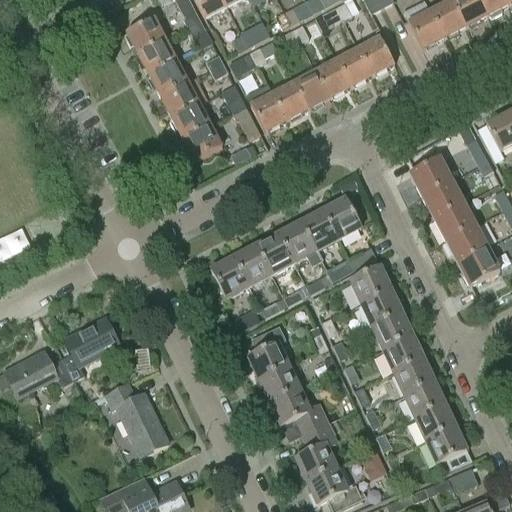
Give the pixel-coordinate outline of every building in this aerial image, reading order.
[(186,23),(197,18),(196,17),(197,17),(188,0),(181,0),(175,3),(186,23)] [(227,12),(220,0),(194,0),(206,23),(227,12)] [(248,0),(220,0),(227,12),(249,0),(248,0)] [(318,0),(322,7),(311,14),(313,19),(334,7),(330,0),(318,0)] [(375,0),(361,0),(371,19),(382,12),(375,0)] [(393,7),(389,0),(375,0),(382,12),(393,7)] [(459,0),(451,4),(466,32),(488,20),(477,0),(459,0)] [(508,9),(503,0),(477,0),(488,20),(508,9)] [(511,0),(503,0),(508,9),(511,6),(511,0)] [(352,3),(336,12),(343,26),(360,17),(352,3)] [(451,4),(431,15),(445,43),(466,32),(451,4)] [(139,60),(167,46),(157,26),(161,24),(155,12),(133,23),(137,32),(127,37),(139,60)] [(343,26),(336,12),(314,24),(335,62),(340,59),(328,39),(329,38),(327,34),(343,26)] [(293,13),(284,17),(291,30),(300,26),(293,13)] [(445,43),(431,15),(408,27),(422,55),(445,43)] [(291,30),(284,17),(275,22),(282,35),(291,30)] [(186,23),(184,24),(189,34),(202,28),(197,18),(186,23)] [(212,49),(202,28),(189,34),(197,52),(190,56),(191,58),(212,49)] [(302,30),(294,34),(301,48),(309,44),(302,30)] [(301,48),(294,34),(284,39),(292,53),(301,48)] [(250,35),(242,39),(249,53),(257,48),(250,35)] [(369,47),(358,53),(372,81),(394,69),(380,42),(379,42),(377,37),(367,42),(369,47)] [(249,53),(242,39),(232,44),(239,58),(249,53)] [(167,46),(139,60),(150,81),(178,66),(167,46)] [(271,46),(259,52),(264,62),(276,55),(271,46)] [(264,62),(259,52),(251,57),(258,70),(266,65),(264,62)] [(358,53),(337,65),(351,92),(372,81),(358,53)] [(251,57),(242,62),(248,74),(249,75),(258,70),(251,57)] [(211,77),(223,70),(218,60),(195,72),(199,82),(211,76),(211,77)] [(337,65),(315,76),(330,103),(351,92),(337,65)] [(189,87),(178,66),(150,81),(162,103),(189,88),(189,87)] [(223,70),(211,77),(215,84),(227,78),(223,70)] [(330,103),(315,76),(294,87),(308,115),(330,103)] [(189,88),(162,103),(173,124),(200,109),(208,105),(196,83),(189,87),(189,88)] [(294,87),(273,98),(287,126),(308,115),(294,87)] [(287,126),(273,98),(252,110),(266,137),(287,126)] [(233,120),(247,112),(242,103),(228,110),(233,120)] [(200,109),(173,124),(184,146),(212,131),(200,109)] [(262,141),(247,112),(233,120),(237,128),(239,127),(250,147),(262,141)] [(511,150),(511,116),(511,115),(486,128),(501,156),(511,150)] [(479,172),(489,167),(468,129),(460,134),(467,149),(466,150),(479,172)] [(212,131),(184,146),(195,167),(223,153),(212,131)] [(423,202),(453,186),(441,163),(410,179),(423,202)] [(489,167),(479,172),(484,182),(494,177),(489,167)] [(352,182),(338,189),(343,199),(357,192),(352,182)] [(453,186),(423,202),(434,224),(465,208),(453,186)] [(502,217),(511,211),(511,209),(504,194),(493,200),(502,217)] [(345,203),(322,215),(338,245),(361,233),(345,203)] [(476,231),(465,208),(434,224),(446,247),(476,231)] [(511,232),(511,211),(502,217),(511,233),(511,232)] [(322,215),(301,226),(317,256),(338,245),(322,215)] [(301,226),(278,238),(294,268),(306,262),(312,272),(322,266),(316,256),(317,256),(301,226)] [(476,231),(446,247),(458,269),(488,253),(476,231)] [(294,268),(278,238),(256,250),(272,280),(294,268)] [(272,280),(256,250),(233,262),(249,292),(272,280)] [(371,253),(349,265),(355,276),(377,264),(371,253)] [(500,276),(488,253),(458,269),(470,292),(500,276)] [(249,292),(233,262),(210,274),(226,304),(249,292)] [(328,278),(333,287),(347,280),(343,271),(328,278)] [(362,309),(391,295),(380,272),(351,286),(362,309)] [(328,278),(306,290),(311,299),(333,287),(328,278)] [(311,299),(306,290),(293,297),(289,290),(285,288),(277,292),(284,303),(284,302),(289,311),(311,299)] [(391,295),(362,309),(372,332),(402,318),(391,295)] [(322,327),(332,323),(320,300),(311,304),(322,327)] [(284,302),(284,303),(261,315),(265,323),(289,311),(284,302)] [(412,341),(402,318),(372,332),(383,354),(412,341)] [(253,319),(238,327),(242,336),(258,327),(253,319)] [(339,337),(332,323),(322,327),(329,342),(339,337)] [(73,358),(63,364),(74,386),(85,380),(80,370),(120,350),(107,325),(66,345),(73,358)] [(259,385),(289,371),(279,349),(286,345),(279,332),(251,345),(257,358),(248,362),(259,385)] [(321,338),(312,342),(319,358),(329,353),(321,338)] [(423,364),(412,341),(383,354),(394,378),(423,364)] [(342,346),(332,350),(339,365),(349,361),(342,346)] [(149,354),(136,356),(138,372),(151,370),(149,354)] [(74,386),(63,364),(51,370),(44,357),(4,377),(18,403),(58,382),(63,392),(74,386)] [(332,361),(323,365),(330,380),(339,376),(332,361)] [(434,387),(423,364),(394,378),(404,400),(434,387)] [(353,369),(343,373),(351,389),(360,384),(353,369)] [(300,393),(289,371),(259,385),(270,408),(300,393)] [(343,384),(334,388),(342,404),(350,400),(343,384)] [(434,387),(404,400),(415,424),(445,410),(434,387)] [(130,390),(107,401),(114,416),(118,414),(142,463),(169,450),(145,400),(137,404),(130,390)] [(363,392),(354,396),(361,411),(370,407),(363,392)] [(300,393),(270,408),(281,431),(295,425),(302,441),(329,428),(319,408),(309,413),(300,393)] [(445,410),(415,424),(426,446),(455,432),(445,410)] [(374,415),(365,419),(372,435),(381,430),(374,415)] [(329,428),(302,441),(309,456),(296,463),(308,487),(337,473),(327,453),(338,448),(329,428)] [(471,467),(455,432),(426,446),(437,470),(446,466),(451,477),(471,467)] [(385,438),(376,442),(383,457),(392,453),(385,438)] [(367,459),(376,454),(369,439),(360,443),(367,459)] [(367,459),(359,463),(370,486),(387,477),(376,454),(367,459)] [(396,461),(386,465),(394,480),(403,476),(396,461)] [(347,495),(337,473),(308,487),(319,511),(327,506),(330,511),(348,511),(363,505),(356,491),(347,495)] [(471,473),(449,482),(456,499),(478,489),(471,473)] [(448,483),(424,493),(429,503),(452,492),(448,483)] [(189,511),(177,487),(147,502),(139,486),(100,504),(103,511),(189,511)] [(429,503),(424,493),(409,500),(413,510),(429,503)] [(502,495),(492,500),(497,511),(502,511),(509,509),(502,495)] [(405,511),(401,503),(386,510),(386,511),(405,511)]
